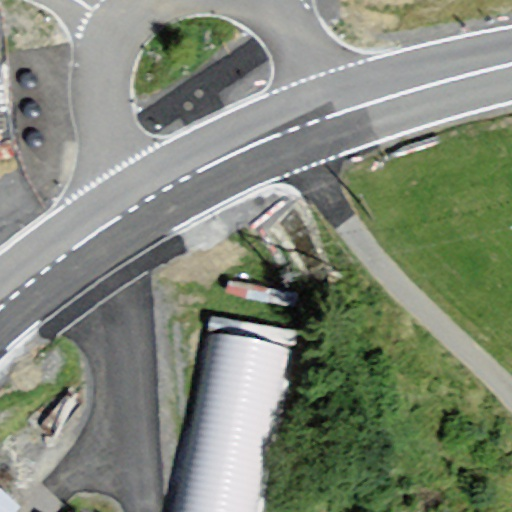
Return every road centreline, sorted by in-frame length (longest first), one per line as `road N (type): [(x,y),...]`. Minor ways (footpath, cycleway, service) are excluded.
road 1 (unclassified): [(292,129),(369,253),(511,396)]
road 2 (unclassified): [(121,22),(106,55),(100,111),(134,207)]
road 3 (tertiary): [(328,116),(511,65)]
road 4 (tertiary): [(134,207),(292,129)]
road 5 (tertiary): [(0,306),(134,207)]
road 6 (unclassified): [(328,116),(303,51),(262,0)]
